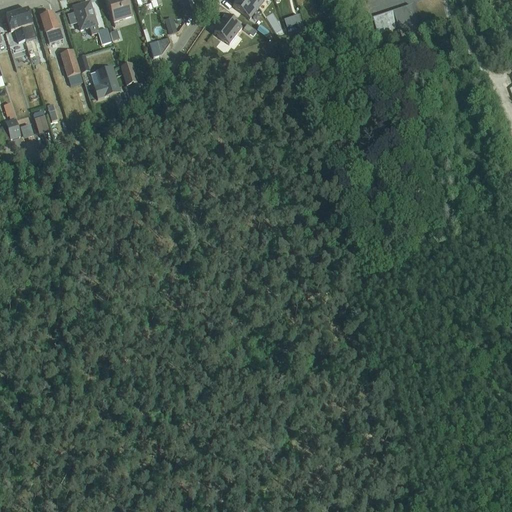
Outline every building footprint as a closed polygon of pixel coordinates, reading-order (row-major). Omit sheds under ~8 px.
[(105,0),(114,25),(133,19),(126,0),(105,0)] [(159,9),(155,0),(142,0),(144,4),(149,2),(153,11),(159,9)] [(184,17),(192,14),(190,11),(187,2),(186,0),(185,0),(179,2),(184,17)] [(73,9),(81,33),(97,28),(89,4),(80,7),(80,6),(74,8),(75,9),(73,9)] [(402,40),(420,35),(411,7),(393,13),(398,29),(402,40)] [(16,15),(25,42),(25,43),(37,40),(28,11),(16,15)] [(378,36),(398,29),(393,13),(373,20),(378,36)] [(16,15),(6,18),(11,34),(14,33),(18,45),(25,42),(16,15)] [(61,32),(58,23),(55,24),(53,16),(41,20),(49,47),(57,44),(63,42),(63,41),(64,40),(61,32)] [(177,34),(172,19),(164,22),(169,36),(177,34)] [(107,30),(96,33),(101,47),(111,44),(107,30)] [(119,41),(116,33),(110,34),(113,43),(119,41)] [(168,40),(160,42),(162,47),(165,56),(170,47),(168,40)] [(35,43),(41,64),(48,61),(41,42),(35,43)] [(153,60),(165,56),(162,47),(160,42),(149,46),(153,60)] [(60,56),(67,80),(68,79),(70,88),(83,84),(80,76),(73,52),(60,56)] [(78,62),(82,76),(89,75),(84,60),(78,62)] [(121,69),(126,88),(137,85),(131,66),(121,69)] [(95,75),(90,76),(94,88),(93,88),(97,102),(111,97),(111,98),(121,95),(120,91),(119,91),(112,68),(95,73),(95,75)] [(47,116),(49,116),(51,123),(58,121),(51,97),(47,98),(44,90),(40,92),(47,116)] [(6,110),(5,111),(8,119),(9,119),(10,122),(14,120),(10,108),(6,109),(6,110)] [(44,110),(33,113),(40,140),(51,137),(44,110)] [(15,121),(5,124),(7,132),(10,142),(20,139),(15,121)] [(32,124),(21,128),(25,139),(36,135),(32,124)] [(9,142),(5,128),(0,129),(0,133),(3,143),(9,142)]
